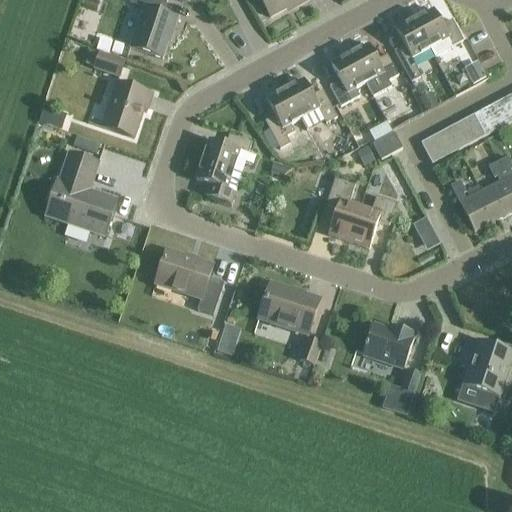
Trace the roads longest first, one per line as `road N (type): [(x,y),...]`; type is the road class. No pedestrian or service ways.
road 1 (residential): [(464,267),(410,293),(389,293),(165,210),(179,126),(194,102),(385,0)]
road 2 (residential): [(511,80),(409,136),(405,146),(464,267)]
